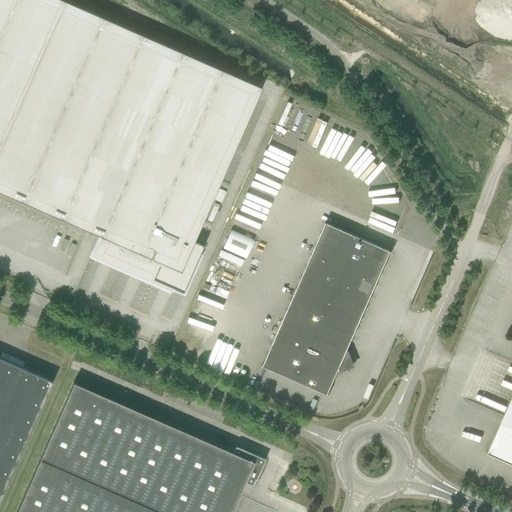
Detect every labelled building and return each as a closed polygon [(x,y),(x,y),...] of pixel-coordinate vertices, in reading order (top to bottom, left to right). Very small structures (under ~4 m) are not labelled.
[(194,241),(261,88),(61,0),(0,0),(0,191),(101,236),(92,256),(107,263),(137,276),(168,289),(172,291),(173,288),(183,292),(204,245),(194,241)] [(326,223),(295,293),(359,322),(385,263),(387,264),(392,251),(325,222),(325,223),(326,223)] [(254,240),(231,230),(223,248),(245,258),(254,240)] [(359,322),(295,293),(263,365),(262,365),(329,395),(329,394),(328,394),(338,370),(341,371),(349,368),(352,362),(348,353),(346,352),(359,322)] [(0,500),(52,382),(0,358),(0,500)] [(73,382),(16,511),(231,511),(245,482),(252,485),(255,479),(256,479),(265,459),(236,446),(233,453),(204,440),(73,382)] [(511,397),(488,453),(511,463),(511,397)]
